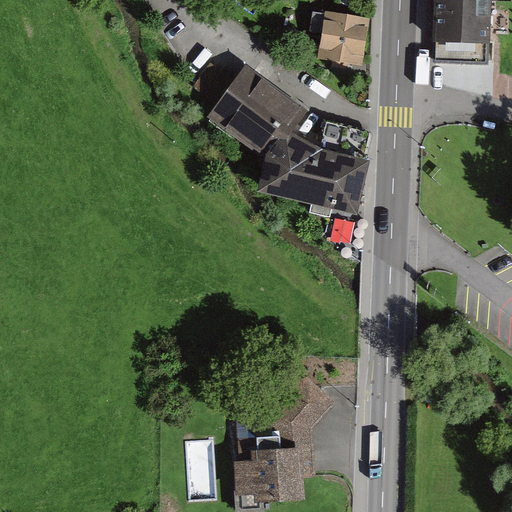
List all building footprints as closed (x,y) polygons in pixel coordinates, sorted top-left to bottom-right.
[(493,0),(434,0),(433,48),(434,48),(434,66),(486,68),(487,49),(491,50),(493,0)] [(369,22),(313,14),(310,36),(323,38),(320,62),(362,68),(369,22)] [(301,113),(245,73),(237,84),(212,66),(195,88),(222,107),(211,122),(267,161),(285,135),(301,113)] [(358,222),(371,167),(364,165),(371,137),(328,126),(321,155),(285,135),(267,161),(259,200),(358,222)] [(313,431),(336,406),(290,365),(265,393),(280,406),(266,422),(239,424),(241,468),(236,468),(238,511),(264,511),(265,507),(306,505),(305,480),(316,479),(313,431)]
